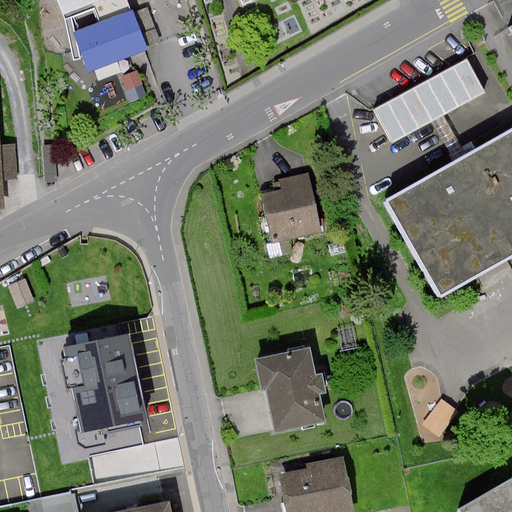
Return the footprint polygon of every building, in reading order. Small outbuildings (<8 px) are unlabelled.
[(59,0),(65,11),(91,0),(59,0)] [(77,33),(91,69),(147,47),(133,11),(77,33)] [(376,109),(394,144),(487,94),(468,59),(376,109)] [(138,70),(123,77),(131,104),(148,96),(138,70)] [(511,128),(385,199),(439,295),(511,254),(511,128)] [(54,145),(42,146),(46,183),(58,182),(54,145)] [(278,238),(323,229),(310,172),(289,177),(282,178),(285,191),(268,195),(278,238)] [(9,286),(18,308),(36,301),(27,278),(9,286)] [(141,419),(126,338),(68,349),(83,430),(141,419)] [(271,398),(278,428),(322,419),(307,351),(257,361),(263,388),(269,387),(271,398)] [(457,410),(443,399),(425,423),(439,434),(457,410)] [(290,511),(342,511),(350,511),(342,462),(309,468),(310,472),(284,477),(289,504),(290,511)] [(511,511),(511,483),(464,511),(511,511)] [(76,511),(75,493),(42,498),(26,502),(28,511),(76,511)]
